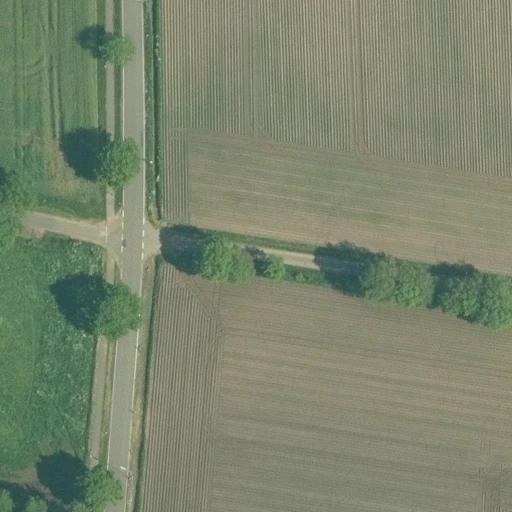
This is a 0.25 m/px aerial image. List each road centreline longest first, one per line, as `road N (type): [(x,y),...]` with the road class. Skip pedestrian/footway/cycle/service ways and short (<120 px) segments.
road 1 (tertiary): [(131,237),(111,511)]
road 2 (tertiary): [(130,0),(131,237)]
road 3 (unclassified): [(131,237),(0,213)]
